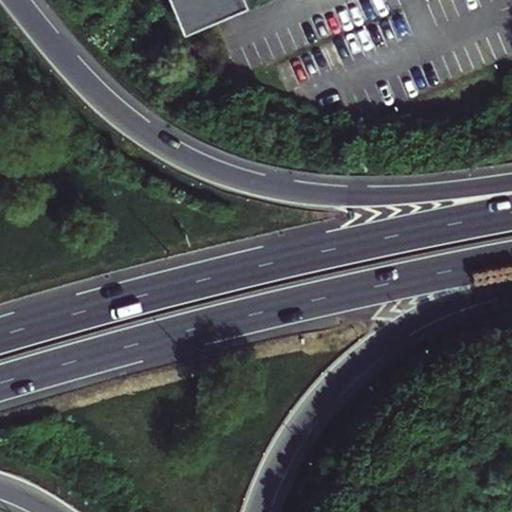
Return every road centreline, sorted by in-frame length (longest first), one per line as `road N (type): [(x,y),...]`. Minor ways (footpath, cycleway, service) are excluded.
road 1 (trunk): [(511,182),(365,196),(226,174),(146,134),(75,70),(16,0)]
road 2 (trunk): [(0,382),(308,299),(511,257)]
road 3 (trunk): [(511,211),(261,264),(0,334)]
road 4 (trunk): [(258,511),(293,435),(368,350),(422,315),(511,286)]
